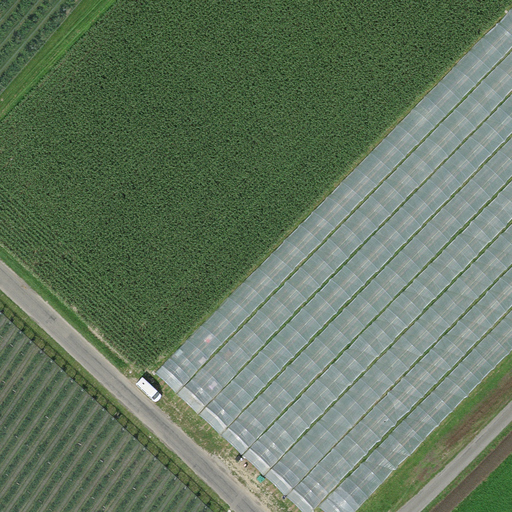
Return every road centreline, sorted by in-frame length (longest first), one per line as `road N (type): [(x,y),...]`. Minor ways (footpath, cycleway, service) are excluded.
road 1 (unclassified): [(0,273),(251,511)]
road 2 (track): [(511,413),(408,511)]
